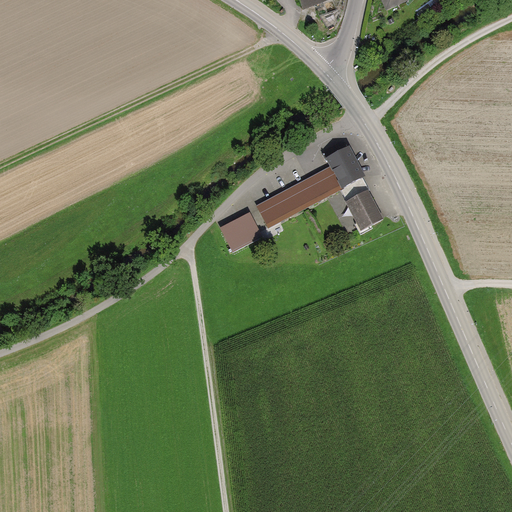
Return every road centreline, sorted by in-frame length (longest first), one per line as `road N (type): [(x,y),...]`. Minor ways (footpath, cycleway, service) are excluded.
road 1 (track): [(225,511),(191,244),(94,312),(0,353)]
road 2 (tertiary): [(364,121),(511,444)]
road 3 (track): [(279,30),(0,168)]
road 4 (unclassified): [(364,121),(289,155),(191,244)]
road 5 (track): [(511,19),(440,60),(364,121)]
